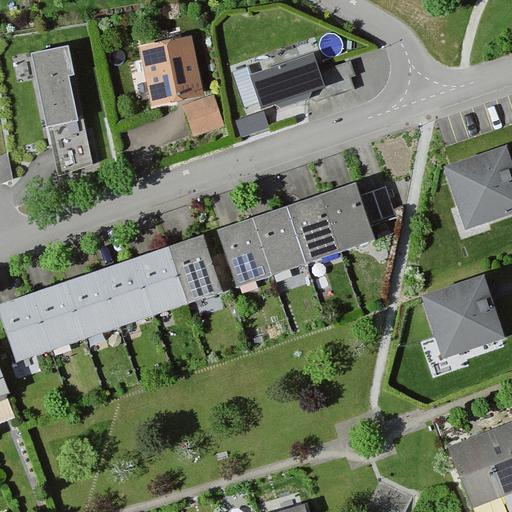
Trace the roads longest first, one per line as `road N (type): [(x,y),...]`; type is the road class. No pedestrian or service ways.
road 1 (residential): [(423,98),(0,245)]
road 2 (residential): [(423,98),(393,33),(334,0)]
